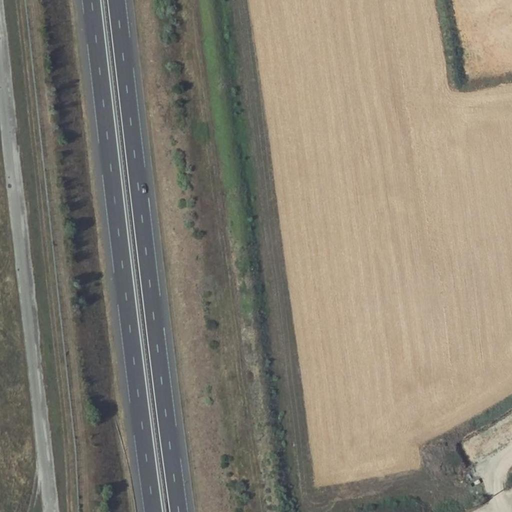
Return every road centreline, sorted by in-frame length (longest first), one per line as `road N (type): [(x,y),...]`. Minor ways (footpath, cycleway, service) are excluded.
road 1 (motorway): [(91,0),(153,511)]
road 2 (motorway): [(179,511),(117,0)]
